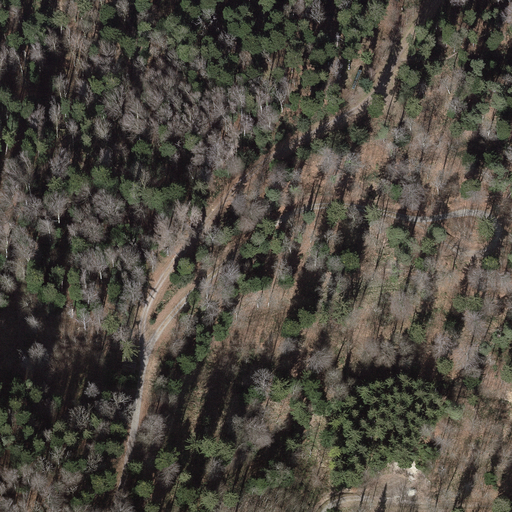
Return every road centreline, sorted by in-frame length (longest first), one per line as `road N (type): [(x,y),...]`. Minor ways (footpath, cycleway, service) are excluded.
road 1 (track): [(436,0),(362,104),(264,168),(166,283),(155,302),(113,511)]
road 2 (track): [(149,334),(296,209),(363,208),(428,221),(465,254),(481,255),(495,244),(493,217),(462,212)]
road 3 (track): [(121,0),(139,37),(137,79),(121,107),(34,179),(13,212),(9,252),(19,319),(10,352),(0,358)]
road 4 (track): [(329,511),(343,499),(464,505),(511,495)]
